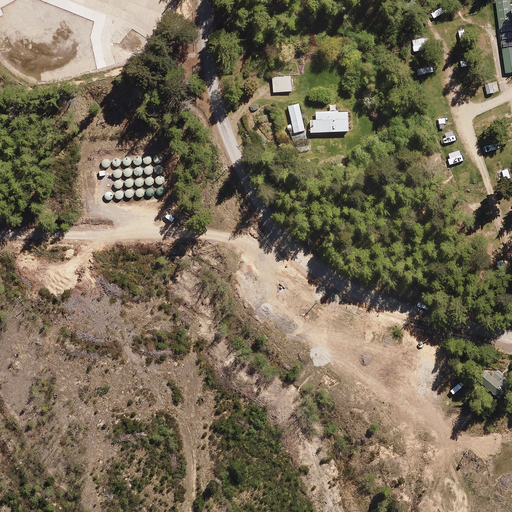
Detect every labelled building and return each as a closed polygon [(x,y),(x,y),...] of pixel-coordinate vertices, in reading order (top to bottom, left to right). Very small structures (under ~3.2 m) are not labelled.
[(511,73),(511,19),(509,0),(507,0),(495,2),(505,74),(511,73)] [(432,62),(415,66),(417,74),(434,71),(432,62)] [(293,76),(272,76),(272,94),(293,93),(293,76)] [(306,131),(299,105),(288,108),(295,134),(306,131)] [(351,111),(317,112),(318,122),(310,122),(311,133),(351,132),(351,111)] [(102,157),(103,165),(112,165),(114,189),(104,189),(105,199),(166,195),(163,153),(102,157)] [(511,179),(508,166),(496,170),(500,183),(511,179)] [(480,226),(470,231),(474,242),(485,237),(480,226)] [(511,387),(493,369),(481,381),(501,400),(511,387)]
